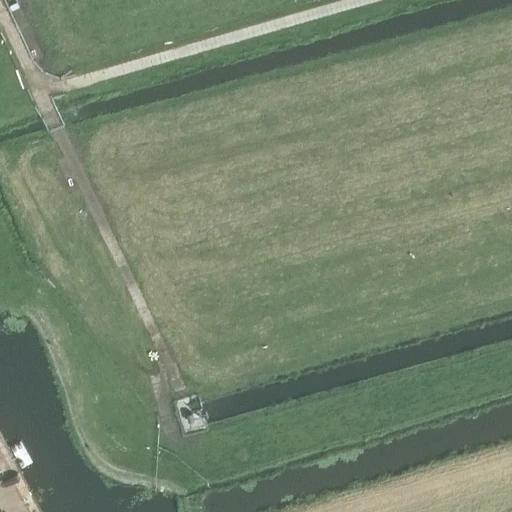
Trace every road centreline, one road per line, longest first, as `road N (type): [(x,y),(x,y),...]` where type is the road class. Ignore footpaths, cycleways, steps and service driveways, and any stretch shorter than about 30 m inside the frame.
road 1 (track): [(191,511),(163,400),(166,364),(42,95)]
road 2 (track): [(370,0),(42,95),(0,12)]
